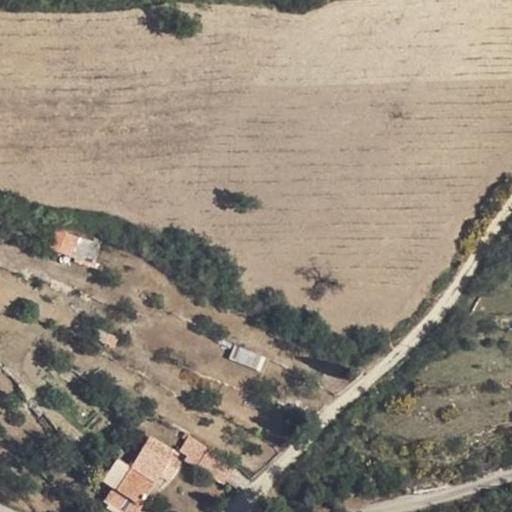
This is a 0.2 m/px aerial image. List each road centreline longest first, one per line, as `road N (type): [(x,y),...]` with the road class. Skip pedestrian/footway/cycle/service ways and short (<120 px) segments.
road 1 (track): [(511,196),(454,304),(233,511)]
road 2 (track): [(387,511),(511,473)]
